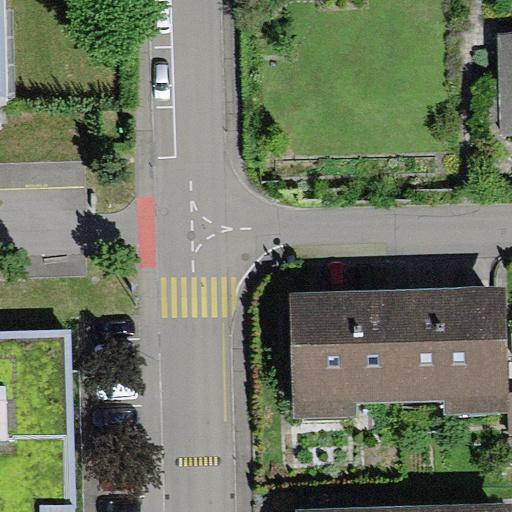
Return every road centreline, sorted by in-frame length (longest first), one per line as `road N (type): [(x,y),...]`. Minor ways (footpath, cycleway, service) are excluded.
road 1 (residential): [(191,239),(511,230)]
road 2 (residential): [(197,511),(191,239)]
road 3 (residential): [(191,239),(184,0)]
